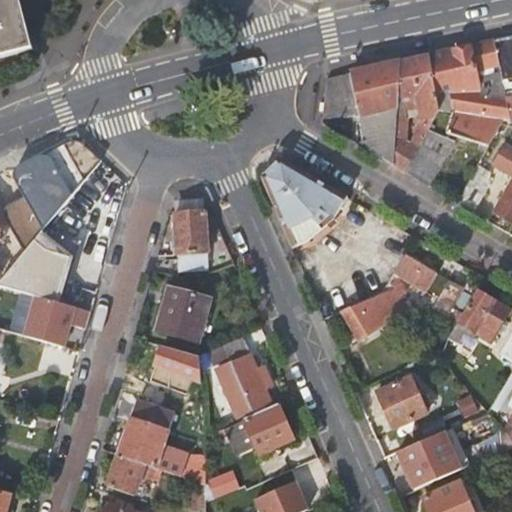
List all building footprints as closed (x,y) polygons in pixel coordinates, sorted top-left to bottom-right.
[(0,0),(0,58),(26,52),(12,0),(0,0)] [(12,0),(26,52),(31,50),(17,0),(12,0)] [(511,37),(493,41),(499,66),(502,80),(511,77),(511,37)] [(499,66),(493,41),(427,56),(440,111),(456,114),(453,136),(491,143),(503,121),(511,123),(506,99),(504,88),(497,89),(498,94),(480,92),(475,70),(499,66)] [(440,111),(427,56),(403,61),(409,82),(401,84),(404,96),(415,94),(421,124),(433,122),(440,111)] [(393,139),(398,63),(350,74),(360,117),(367,116),(375,153),(374,154),(392,165),(393,139)] [(355,113),(366,149),(374,154),(375,153),(367,116),(360,117),(350,74),(325,80),(319,119),(355,113)] [(453,141),(430,127),(417,151),(405,172),(428,186),(453,141)] [(43,231),(97,162),(80,142),(76,140),(72,139),(68,139),(13,168),(11,172),(10,174),(10,177),(21,199),(3,207),(1,211),(1,217),(23,256),(28,249),(43,231)] [(417,151),(393,139),(392,165),(405,172),(417,151)] [(511,180),(494,212),(511,222),(511,219),(511,149),(505,145),(494,164),(511,174),(511,180)] [(263,176),(294,247),(307,242),(324,229),(334,219),(349,197),(282,158),(263,176)] [(490,182),(474,172),(456,202),(473,213),(490,182)] [(205,205),(176,206),(177,235),(178,251),(207,250),(205,205)] [(28,249),(69,260),(75,239),(43,231),(28,249)] [(164,236),(165,252),(178,251),(177,235),(164,236)] [(84,331),(89,313),(57,303),(69,260),(28,249),(23,256),(4,281),(0,285),(0,306),(67,326),(84,331)] [(208,250),(207,250),(178,251),(179,271),(209,269),(208,250)] [(409,251),(398,269),(428,290),(440,272),(409,251)] [(396,286),(345,309),(364,340),(411,314),(402,296),(408,293),(401,279),(394,282),(396,286)] [(458,303),(466,290),(453,282),(445,295),(458,303)] [(199,344),(211,301),(170,290),(159,333),(199,344)] [(510,311),(478,292),(460,322),(492,342),(510,311)] [(0,328),(62,347),(67,326),(0,306),(0,328)] [(244,339),(201,357),(202,372),(250,352),(244,339)] [(258,370),(253,358),(218,373),(238,419),(275,403),(267,386),(270,385),(262,368),(258,370)] [(396,427),(428,412),(424,402),(429,399),(427,393),(421,395),(412,376),(380,390),(396,427)] [(297,440),(282,405),(281,404),(246,419),(258,446),(279,437),(283,446),(297,440)] [(132,420),(120,456),(163,470),(174,433),(132,420)] [(398,439),(404,450),(422,442),(417,430),(398,439)] [(404,450),(400,452),(417,489),(462,469),(446,432),(422,442),(404,450)] [(262,455),(283,446),(279,437),(258,446),(262,455)] [(163,470),(120,456),(110,486),(137,495),(141,479),(159,484),(163,470)] [(260,511),(301,511),(334,497),(317,458),(293,469),(297,478),(254,497),(260,511)] [(232,477),(209,485),(209,486),(215,499),(224,495),(237,490),(232,477)] [(433,511),(477,511),(475,505),(480,503),(477,497),(473,499),(464,480),(427,497),(433,511)] [(0,511),(6,511),(11,495),(0,491),(0,511)] [(215,499),(210,501),(214,511),(231,511),(224,495),(215,499)]
